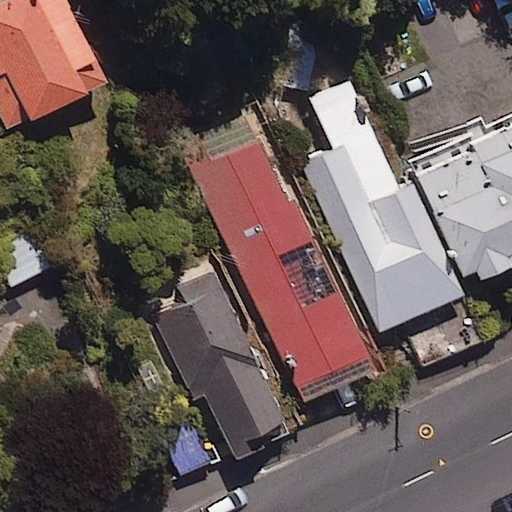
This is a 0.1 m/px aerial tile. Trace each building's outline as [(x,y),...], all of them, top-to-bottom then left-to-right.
[(101,84),(62,0),(0,0),(0,122),(3,129),(101,84)] [(318,25),(288,18),(274,83),(304,89),(318,25)] [(392,183),(343,76),(305,94),(327,144),(296,158),(371,323),(452,287),(402,178),(392,183)] [(499,259),(511,252),(511,109),(404,160),(454,267),(462,263),(465,269),(497,254),(499,259)] [(366,360),(246,113),(177,146),(297,393),(366,360)] [(50,266),(31,227),(0,241),(0,261),(11,285),(50,266)] [(283,427),(209,267),(176,282),(181,294),(152,308),(190,391),(199,387),(229,452),(283,427)]
